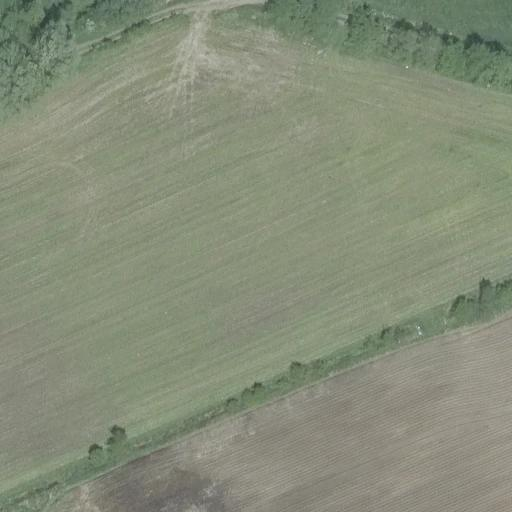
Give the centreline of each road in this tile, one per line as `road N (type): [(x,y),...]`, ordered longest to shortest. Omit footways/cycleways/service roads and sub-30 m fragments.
road 1 (track): [(511,68),(283,0)]
road 2 (track): [(193,0),(7,73)]
